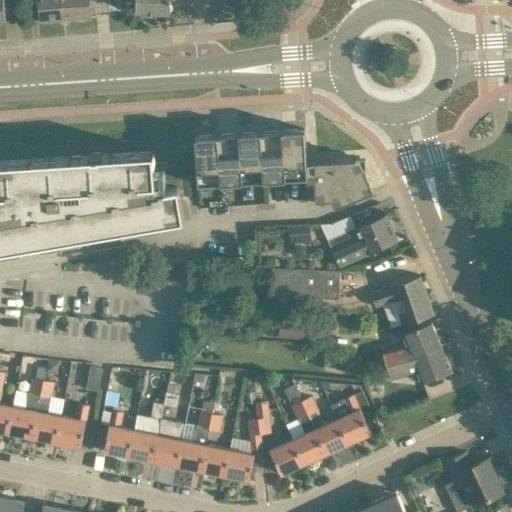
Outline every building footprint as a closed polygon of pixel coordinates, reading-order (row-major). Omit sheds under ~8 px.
[(38,0),(38,1),(40,21),(62,19),(60,0),(38,0)] [(60,0),(62,19),(92,16),(90,0),(60,0)] [(136,0),(136,13),(171,13),(170,0),(136,0)] [(198,183),(203,183),(307,176),(309,200),(332,198),(334,206),(375,189),(365,165),(366,165),(365,157),(357,157),(357,156),(307,159),(305,128),(195,135),(198,183)] [(148,150),(0,164),(0,252),(195,219),(187,187),(179,188),(161,191),(161,189),(157,149),(148,150)] [(357,227),(328,240),(340,265),(394,240),(390,232),(394,230),(386,213),(357,227)] [(302,242),(300,224),(289,225),(291,243),(302,242)] [(339,269),(271,267),(270,295),(338,297),(339,269)] [(402,281),(391,284),(371,291),(376,307),(384,303),(392,326),(404,322),(404,323),(434,313),(421,275),(402,281)] [(204,292),(192,291),(191,304),(204,304),(204,292)] [(241,297),(231,296),(230,305),(240,306),(241,297)] [(279,337),(293,337),(294,318),(280,317),(279,337)] [(413,328),(402,332),(390,335),(392,346),(382,349),(386,359),(387,362),(412,356),(442,344),(432,320),(413,328)] [(452,369),(451,366),(453,363),(451,356),(446,355),(442,344),(412,356),(387,362),(391,378),(418,370),(423,381),(452,369)] [(316,348),(316,365),(332,365),(332,348),(316,348)] [(0,386),(3,387),(6,371),(5,371),(9,352),(0,350),(0,386)] [(384,360),(381,350),(374,352),(377,362),(384,360)] [(46,371),(53,372),(59,368),(60,360),(48,358),(47,366),(46,371)] [(44,379),(46,371),(47,366),(37,365),(35,377),(44,379)] [(100,391),(104,367),(91,365),(87,388),(100,391)] [(9,430),(33,435),(44,379),(34,377),(33,376),(30,392),(29,392),(26,406),(14,404),(9,430)] [(33,435),(57,440),(62,413),(49,411),(54,381),(44,379),(33,435)] [(301,395),(299,392),(295,383),(285,388),(291,400),(301,395)] [(372,431),(361,407),(369,403),(363,389),(332,404),(349,441),(372,431)] [(167,390),(164,402),(164,403),(165,403),(177,406),(180,393),(167,390)] [(312,394),(310,395),(302,399),(327,452),(349,441),(332,404),(330,404),(336,418),(326,423),(312,394)] [(327,452),(302,399),(293,403),(291,404),(305,432),(293,438),(304,462),(327,452)] [(162,417),(165,403),(164,403),(164,402),(154,400),(151,416),(161,418),(162,417)] [(210,427),(213,412),(212,412),(202,409),(204,400),(203,400),(194,439),(183,437),(177,464),(201,469),(207,442),(206,442),(209,427),(210,427)] [(204,400),(202,409),(212,412),(214,402),(204,400)] [(259,433),(261,433),(271,431),(268,400),(256,401),(258,417),(259,433)] [(0,428),(9,430),(14,404),(0,401),(0,428)] [(76,416),(62,413),(57,440),(81,445),(89,404),(79,401),(76,416)] [(105,449),(129,454),(134,428),(121,425),(124,410),(113,408),(105,449)] [(224,414),(213,412),(210,427),(220,429),(224,414)] [(153,459),(177,464),(183,437),(186,422),(162,417),(161,418),(158,432),(153,459)] [(262,446),(261,433),(259,433),(258,417),(247,418),(249,439),(233,436),(231,447),(226,473),(250,478),(255,451),(253,451),(252,447),(262,446)] [(129,454),(153,459),(158,432),(157,432),(134,428),(129,454)] [(304,462),(293,438),(284,442),(281,436),(275,438),(271,443),(273,448),(271,449),(273,454),(282,472),(304,462)] [(201,469),(226,473),(231,447),(207,442),(201,469)] [(444,460),(453,479),(445,483),(458,510),(474,503),(474,504),(503,490),(488,457),(472,464),(466,450),(444,460)] [(406,511),(396,489),(370,502),(374,511),(420,511),(419,508),(409,511),(406,511)] [(22,511),(25,500),(1,495),(0,498),(0,511),(22,511)] [(374,511),(370,502),(369,502),(370,504),(354,510),(353,509),(347,511),(374,511)]
